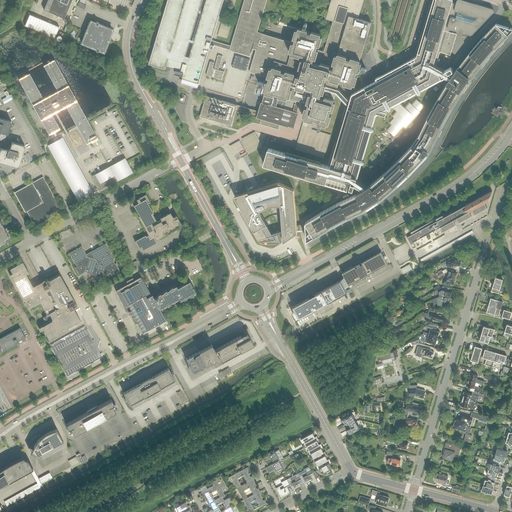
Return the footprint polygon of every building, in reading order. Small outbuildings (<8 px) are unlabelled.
[(47,0),(43,10),(64,18),(71,0),(47,0)] [(86,0),(85,0),(80,0),(77,7),(84,9),(86,5),(84,5),(86,0)] [(167,0),(149,64),(166,69),(166,66),(172,68),(185,71),(183,78),(199,83),(210,44),(212,38),(223,0),(167,0)] [(200,117),(231,126),(236,111),(280,124),(285,126),(293,128),(296,117),(299,106),(301,102),(304,102),(308,104),(304,117),(327,124),(336,93),(347,104),(349,104),(347,108),(345,108),(341,122),(343,123),(337,143),(335,142),(329,164),(331,164),(330,167),(268,149),(263,164),(333,185),(333,184),(335,178),(349,182),(349,183),(350,181),(351,182),(349,188),(353,190),(355,184),(363,189),(356,193),(357,194),(337,203),(324,211),(305,222),(306,228),(306,230),(307,240),(315,236),(319,233),(324,230),(328,227),(333,225),(338,222),(342,219),(347,217),(352,215),(357,212),(362,210),(366,208),(379,200),(397,184),(408,174),(427,154),(431,148),(433,143),(435,138),(438,134),(440,129),(442,124),(445,120),(447,115),(450,110),(453,106),(455,101),(458,97),(461,93),(464,88),(467,84),(470,80),(473,75),(476,71),(479,67),(483,63),(486,59),(489,55),(493,51),(496,47),(500,43),(503,39),(507,36),(511,30),(511,28),(496,24),(481,40),(471,51),(458,68),(457,68),(452,75),(449,73),(453,71),(451,68),(445,71),(436,66),(440,52),(450,55),(457,34),(452,33),(449,32),(446,31),(444,30),(452,3),(452,0),(433,0),(432,4),(430,4),(418,46),(419,46),(416,57),(387,73),(375,79),(376,79),(377,81),(352,95),(350,101),(349,101),(339,90),(337,89),(340,81),(353,85),(371,22),(358,18),(363,0),(244,0),(231,44),(226,42),(215,38),(212,38),(210,44),(239,53),(250,57),(252,49),(256,50),(253,57),(249,72),(269,78),(259,111),(206,96),(200,117)] [(401,40),(412,0),(398,0),(389,36),(401,40)] [(472,35),(493,12),(493,11),(493,10),(492,9),(463,0),(457,0),(456,2),(455,3),(454,3),(452,3),(444,30),(449,32),(450,29),(470,35),(471,35),(472,35)] [(59,27),(29,14),(25,25),(54,37),(59,27)] [(105,52),(110,38),(109,37),(112,29),(99,23),(98,22),(97,21),(96,22),(95,24),(89,21),(84,35),(85,36),(82,44),(95,50),(96,51),(97,52),(98,51),(99,49),(105,52)] [(231,24),(222,21),(217,36),(227,38),(231,24)] [(219,70),(223,56),(218,55),(214,68),(219,70)] [(232,67),(246,71),(250,60),(235,55),(232,67)] [(66,105),(77,125),(86,143),(97,138),(76,100),(68,85),(54,60),(51,62),(47,64),(44,65),(58,91),(43,98),(29,73),(26,75),(22,78),(19,79),(33,104),(41,119),(49,134),(59,128),(51,113),(54,112),(66,105)] [(206,75),(221,80),(224,72),(212,68),(214,63),(210,62),(206,75)] [(7,134),(11,121),(0,118),(0,139),(5,137),(5,134),(7,134)] [(311,129),(313,125),(303,122),(295,150),(324,158),(331,135),(311,129)] [(260,141),(257,136),(255,132),(242,139),(250,153),(262,147),(260,141)] [(79,202),(94,194),(86,179),(72,154),(63,137),(47,146),(79,202)] [(234,155),(244,149),(239,141),(230,146),(234,155)] [(0,161),(18,167),(24,145),(12,142),(11,144),(8,143),(3,145),(2,148),(0,148),(0,149),(0,161)] [(133,173),(128,163),(127,162),(125,158),(95,174),(92,176),(100,191),(117,181),(133,173)] [(35,226),(48,219),(46,216),(60,209),(45,182),(43,177),(32,183),(14,192),(25,212),(27,211),(35,226)] [(261,244),(280,245),(277,234),(282,232),(283,243),(297,233),(297,231),(306,230),(306,228),(297,229),(294,190),(293,190),(293,189),(279,183),(278,183),(236,195),(235,196),(235,197),(235,198),(260,244),(261,244)] [(443,232),(455,225),(453,220),(456,219),(459,223),(471,216),(469,212),(472,210),(474,215),(487,208),(484,203),(489,201),(492,191),(443,217),(442,215),(411,233),(412,235),(407,238),(413,248),(415,247),(413,242),(440,227),(443,232)] [(150,201),(146,194),(136,199),(137,200),(130,204),(132,208),(134,207),(139,216),(138,216),(148,235),(146,237),(145,235),(135,241),(139,250),(142,249),(143,251),(157,243),(156,241),(166,235),(164,232),(178,224),(178,225),(181,224),(176,215),(173,217),(170,213),(156,220),(152,214),(153,213),(148,202),(150,201)] [(0,245),(5,243),(4,240),(9,237),(0,220),(0,245)] [(109,277),(120,271),(116,264),(115,264),(113,261),(114,260),(106,245),(104,246),(87,256),(81,247),(69,253),(77,267),(75,268),(79,275),(84,272),(95,275),(98,280),(105,277),(104,275),(108,274),(109,277)] [(349,285),(387,264),(381,252),(361,263),(360,263),(360,262),(359,263),(359,262),(356,263),(356,264),(356,265),(356,266),(342,273),(344,277),(343,279),(347,287),(349,285)] [(459,266),(461,261),(456,259),(457,259),(455,258),(455,259),(453,258),(452,262),(448,261),(447,266),(455,268),(456,265),(459,266)] [(137,261),(128,266),(131,270),(139,266),(137,261)] [(22,262),(10,269),(13,274),(10,275),(23,298),(26,303),(28,307),(29,306),(30,307),(40,302),(47,314),(49,313),(52,319),(51,321),(43,326),(43,325),(38,328),(40,331),(43,329),(49,340),(49,339),(49,340),(62,333),(62,332),(61,330),(80,320),(73,307),(76,305),(59,274),(51,279),(50,277),(47,279),(47,278),(33,286),(26,274),(28,273),(22,262)] [(145,264),(138,268),(140,272),(147,268),(145,264)] [(409,265),(401,269),(403,274),(412,270),(409,265)] [(448,276),(448,277),(455,279),(455,278),(456,277),(457,275),(456,275),(457,273),(449,271),(447,271),(446,269),(438,273),(440,276),(444,274),(444,273),(447,273),(448,273),(448,276)] [(140,277),(140,278),(117,290),(116,291),(116,292),(124,307),(125,307),(125,308),(126,307),(128,306),(143,332),(166,320),(160,308),(163,306),(163,307),(178,298),(179,300),(195,292),(189,281),(177,287),(176,285),(154,298),(152,295),(150,296),(149,295),(149,294),(150,294),(150,293),(142,278),(141,278),(141,277),(140,277)] [(454,284),(455,279),(448,277),(447,277),(447,280),(446,280),(444,281),(443,285),(449,286),(449,284),(450,284),(451,283),(454,284)] [(503,279),(495,277),(491,291),(498,294),(503,279)] [(296,320),(347,292),(345,289),(347,287),(343,279),(341,281),(341,280),(314,295),(313,294),(312,293),(309,295),(310,296),(309,296),(310,297),(309,298),(293,307),(295,311),(292,313),(296,320)] [(436,298),(442,296),(449,298),(450,297),(451,294),(451,292),(447,291),(447,288),(442,287),(440,288),(435,291),(434,291),(436,298)] [(448,303),(449,298),(442,296),(436,298),(433,300),(434,306),(438,305),(444,306),(444,303),(445,303),(445,302),(448,303)] [(501,309),(503,302),(492,298),(490,306),(501,309)] [(318,311),(321,315),(329,311),(327,306),(318,311)] [(490,306),(487,313),(498,316),(501,309),(490,306)] [(402,310),(397,313),(395,319),(404,315),(402,310)] [(444,316),(436,313),(434,313),(435,312),(429,310),(428,313),(426,313),(423,314),(424,318),(426,318),(425,321),(432,323),(433,319),(434,320),(435,321),(436,321),(437,321),(442,323),(443,320),(444,316)] [(511,320),(511,312),(504,310),(502,317),(511,320)] [(424,332),(423,334),(437,338),(438,336),(439,333),(438,333),(439,332),(435,331),(437,325),(429,323),(424,327),(431,329),(429,334),(427,334),(427,333),(424,332)] [(511,337),(511,332),(511,325),(507,324),(506,326),(503,335),(511,337)] [(483,333),(492,336),(494,329),(485,327),(484,326),(482,333),(483,333)] [(0,353),(16,344),(16,343),(25,338),(20,328),(0,338),(0,353)] [(479,340),(481,341),(488,343),(490,336),(492,337),(492,336),(483,333),(482,333),(479,340)] [(212,361),(214,365),(253,344),(249,337),(248,335),(247,334),(245,334),(243,334),(240,336),(214,350),(211,344),(208,346),(186,358),(193,372),(211,362),(212,361)] [(435,344),(437,338),(423,334),(421,340),(418,339),(411,343),(413,346),(419,344),(424,345),(425,342),(427,342),(429,343),(434,345),(434,344),(435,344)] [(425,348),(418,346),(416,352),(423,354),(423,355),(424,355),(424,356),(426,357),(426,356),(432,358),(433,353),(430,352),(430,350),(425,348)] [(478,363),(482,349),(475,346),(471,361),(478,363)] [(482,358),(486,359),(485,365),(492,367),(496,354),(496,353),(485,349),(485,350),(482,358)] [(383,363),(392,360),(390,353),(377,356),(379,364),(383,363)] [(492,367),(499,369),(501,361),(504,362),(507,356),(502,355),(502,356),(496,354),(492,367)] [(123,393),(130,405),(175,380),(168,368),(123,393)] [(223,374),(221,376),(221,377),(231,372),(229,368),(222,371),(223,374)] [(467,379),(468,380),(468,379),(476,382),(480,383),(484,384),(485,381),(479,380),(477,380),(476,380),(478,375),(470,373),(470,374),(469,374),(467,379)] [(480,383),(476,382),(468,379),(468,380),(467,381),(466,384),(468,384),(467,386),(475,389),(474,392),(479,393),(484,394),(485,391),(480,387),(478,387),(480,383)] [(414,396),(423,398),(425,391),(417,388),(418,385),(409,385),(409,389),(411,396),(414,396)] [(181,391),(177,394),(182,403),(186,401),(181,391)] [(462,398),(462,399),(470,401),(474,402),(475,399),(478,399),(479,396),(478,396),(479,393),(474,392),(473,395),(464,392),(463,395),(462,396),(462,397),(462,398)] [(70,428),(74,435),(115,412),(112,405),(113,405),(111,399),(66,424),(69,429),(70,428)] [(474,402),(470,401),(462,399),(460,405),(471,409),(472,406),(474,407),(475,403),(474,402)] [(407,405),(405,411),(403,410),(403,413),(408,415),(409,412),(410,412),(410,411),(419,414),(421,407),(418,406),(419,404),(413,402),(407,401),(406,405),(407,405)] [(487,421),(488,417),(479,414),(473,413),(472,412),(470,417),(486,421),(487,421)] [(401,420),(406,422),(405,425),(407,425),(406,428),(412,429),(412,427),(414,427),(416,421),(407,418),(408,415),(403,413),(401,420)] [(353,418),(354,418),(352,414),(341,421),(343,425),(337,428),(338,428),(346,423),(347,425),(349,424),(349,425),(356,421),(356,420),(355,421),(353,418)] [(456,417),(455,422),(462,424),(461,425),(466,426),(470,428),(470,427),(473,418),(461,415),(460,418),(456,417)] [(350,426),(348,427),(349,429),(341,433),(341,434),(346,431),(348,435),(343,438),(360,428),(358,425),(357,425),(356,423),(357,422),(350,426)] [(470,428),(466,426),(461,425),(462,424),(455,422),(453,428),(459,429),(458,430),(460,431),(459,432),(466,434),(464,441),(470,442),(472,435),(470,434),(472,427),(470,427),(470,428)] [(35,444),(33,447),(31,452),(37,455),(63,441),(57,430),(57,429),(55,430),(54,430),(52,431),(51,431),(49,432),(47,433),(45,434),(44,435),(43,436),(41,437),(40,438),(38,440),(37,441),(36,443),(35,444)] [(306,447),(307,446),(317,441),(319,440),(317,436),(315,438),(312,433),(314,432),(301,439),(304,445),(306,447)] [(407,449),(408,443),(395,440),(394,443),(398,444),(397,447),(407,449)] [(310,454),(311,454),(321,448),(323,447),(321,444),(319,445),(317,441),(307,446),(309,450),(308,451),(310,454)] [(461,447),(446,442),(444,450),(446,450),(444,457),(452,460),(453,455),(459,455),(461,447)] [(497,449),(496,454),(506,457),(507,451),(506,451),(506,448),(497,445),(496,448),(497,449)] [(323,453),(321,448),(311,454),(314,458),(312,459),(314,462),(315,461),(325,456),(327,455),(325,452),(323,453)] [(271,458),(274,464),(280,460),(283,458),(279,451),(277,452),(277,451),(263,458),(264,461),(271,458)] [(398,466),(400,460),(392,457),(393,452),(387,451),(386,456),(389,456),(387,463),(398,466)] [(493,459),(492,461),(499,463),(502,464),(502,462),(504,462),(506,457),(496,454),(494,459),(493,459)] [(327,460),(325,456),(315,461),(318,466),(316,466),(318,470),(329,463),(329,464),(331,462),(329,459),(327,460)] [(0,486),(26,472),(28,471),(30,470),(33,468),(28,460),(22,457),(20,458),(17,459),(15,460),(13,462),(10,463),(8,464),(6,465),(4,467),(2,468),(0,469),(0,486)] [(80,464),(76,457),(68,461),(72,468),(80,464)] [(281,461),(280,460),(274,464),(266,468),(267,471),(274,467),(277,473),(284,470),(279,462),(281,461)] [(490,464),(488,469),(498,472),(499,467),(498,466),(499,463),(492,461),(490,461),(489,464),(490,464)] [(332,468),(329,464),(329,463),(318,470),(320,473),(321,472),(324,476),(328,474),(327,473),(330,471),(329,469),(332,468)] [(250,477),(247,471),(249,470),(247,467),(230,476),(237,488),(254,479),(252,476),(251,476),(252,476),(250,477)] [(313,473),(312,473),(309,467),(304,470),(304,469),(305,472),(299,476),(301,479),(304,485),(313,480),(310,474),(313,473)] [(37,483),(4,501),(7,506),(42,486),(33,468),(30,470),(37,483)] [(488,475),(487,477),(494,479),(495,477),(496,477),(498,472),(488,469),(487,474),(488,475)] [(50,473),(39,478),(41,484),(52,478),(50,473)] [(298,481),(301,479),(299,476),(298,473),(293,476),(293,475),(292,475),(294,479),(288,482),(290,485),(289,485),(292,491),(301,486),(298,481)] [(446,485),(448,476),(437,474),(437,475),(434,475),(433,479),(435,480),(434,482),(446,485)] [(493,482),(494,479),(487,477),(486,480),(485,480),(483,485),(493,488),(495,483),(493,482)] [(253,483),(255,482),(254,479),(237,488),(243,500),(258,492),(260,491),(258,488),(257,489),(253,483)] [(206,501),(208,504),(226,494),(226,493),(224,494),(218,483),(216,480),(212,483),(213,486),(201,492),(203,495),(205,494),(208,500),(206,501)] [(287,487),(289,485),(290,485),(288,482),(286,480),(282,482),(281,481),(283,485),(276,488),(281,497),(290,492),(287,487)] [(480,493),(489,496),(490,493),(491,493),(493,488),(483,485),(482,490),(481,490),(480,493)] [(386,506),(387,502),(389,502),(389,499),(389,498),(389,497),(379,494),(380,492),(373,490),(371,494),(376,496),(375,500),(377,501),(376,503),(386,506)] [(260,491),(258,492),(243,500),(249,511),(250,511),(254,510),(250,503),(256,500),(260,507),(266,503),(266,504),(267,504),(265,500),(264,500),(263,501),(260,495),(261,494),(260,491)] [(214,511),(221,511),(231,507),(233,506),(232,506),(230,504),(233,503),(230,498),(227,500),(225,495),(226,494),(208,504),(209,507),(211,506),(214,511)] [(370,499),(361,496),(359,501),(369,504),(370,499)] [(184,511),(189,510),(191,508),(190,505),(188,506),(185,502),(175,507),(178,511),(176,511),(184,511)]
